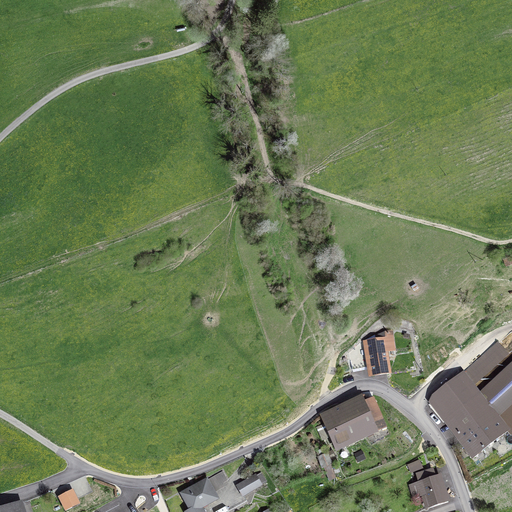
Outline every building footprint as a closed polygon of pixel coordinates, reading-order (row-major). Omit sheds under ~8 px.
[(377,340),(364,342),(370,376),(391,373),(387,352),(395,350),(392,332),(384,333),(377,336),(377,340)] [(433,396),(430,402),(473,459),(510,430),(511,432),(511,431),(511,361),(480,393),(474,386),(508,355),(498,343),(433,396)] [(358,399),(316,418),(332,454),(384,431),(370,400),(360,405),(358,399)] [(326,455),(315,461),(320,471),(331,465),(326,455)] [(416,486),(406,489),(411,503),(418,500),(421,511),(422,511),(446,505),(437,478),(433,479),(430,471),(414,476),(416,486)] [(220,475),(209,481),(216,495),(222,492),(219,486),(225,483),(220,475)] [(251,477),(231,489),(239,501),(265,484),(260,475),(252,480),(251,477)] [(184,511),(197,511),(213,503),(202,482),(176,495),(184,511)]
